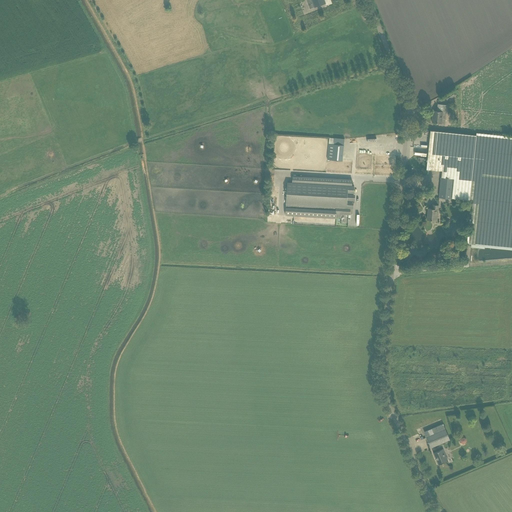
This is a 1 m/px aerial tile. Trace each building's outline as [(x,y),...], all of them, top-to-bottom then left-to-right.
[(325,3),(323,0),(306,0),(310,9),(325,3)] [(444,96),(447,101),(453,97),(454,99),(457,97),(453,91),(452,92),(452,91),(444,96)] [(440,125),(445,125),(447,105),(442,105),(437,104),(437,111),(433,111),(432,123),(440,123),(440,125)] [(511,136),(477,133),(477,135),(430,131),(426,169),(442,171),(441,177),(439,197),(473,201),(471,219),(469,219),(467,243),(511,247),(511,136)] [(342,161),(344,145),(329,144),(327,160),(342,161)] [(286,205),(286,207),(285,207),(285,216),(336,218),(336,214),(350,214),(350,209),(350,208),(353,208),(353,201),(351,201),(351,193),(353,193),(354,186),(351,186),(351,185),(352,180),(292,176),(292,182),(292,183),(287,182),(286,205)] [(427,220),(437,221),(438,205),(432,205),(431,209),(428,208),(427,220)] [(424,432),(431,448),(450,440),(443,424),(424,432)] [(433,453),(438,465),(448,461),(443,449),(433,453)]
